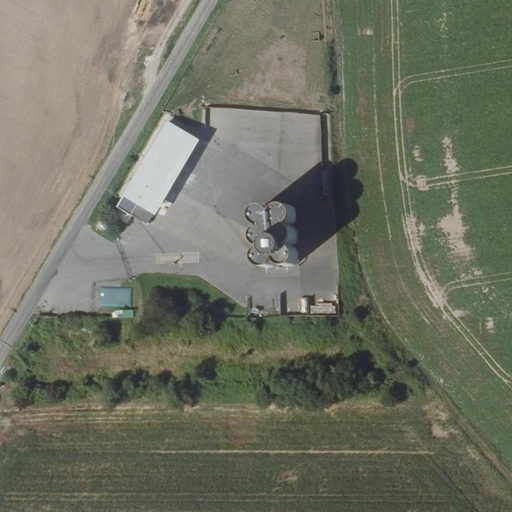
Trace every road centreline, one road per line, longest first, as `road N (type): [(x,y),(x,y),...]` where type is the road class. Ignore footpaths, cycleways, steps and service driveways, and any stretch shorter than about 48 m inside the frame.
road 1 (track): [(511,477),(357,307),(344,252),(333,0)]
road 2 (tertiary): [(209,0),(0,354)]
